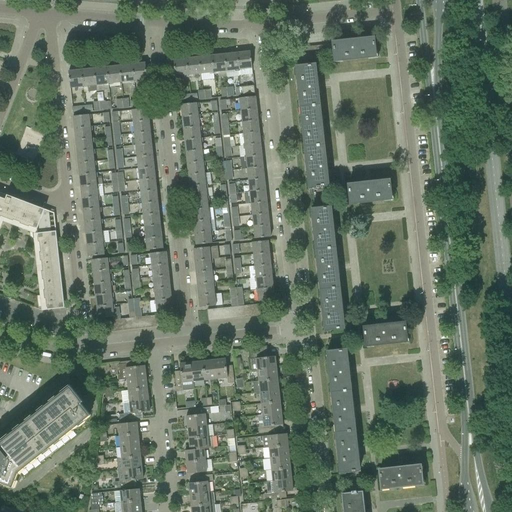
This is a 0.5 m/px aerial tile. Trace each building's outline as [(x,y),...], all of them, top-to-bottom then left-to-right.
[(334,45),(335,58),(335,61),(376,57),(374,39),(333,43),(334,45)] [(250,52),(237,54),(239,70),(252,69),(250,52)] [(237,54),(224,55),(226,71),(239,70),(237,54)] [(224,55),(212,57),(213,73),(226,71),(224,55)] [(212,57),(199,58),(201,74),(202,81),(214,80),(213,73),(212,57)] [(199,58),(186,59),(188,76),(201,74),(199,58)] [(188,76),(186,59),(173,61),(175,77),(188,76)] [(145,64),(132,65),(134,81),(147,80),(145,64)] [(132,65),(119,67),(121,83),(134,81),(132,65)] [(297,68),(301,108),(319,106),(315,66),(297,68)] [(119,67),(106,68),(108,84),(121,83),(119,67)] [(106,68),(94,69),(96,86),(96,91),(96,92),(109,90),(108,84),(106,68)] [(81,71),(83,87),(87,87),(88,92),(96,91),(96,86),(94,69),(81,71)] [(70,89),(83,87),(81,71),(68,72),(70,89)] [(255,94),(254,86),(242,87),(243,95),(255,94)] [(241,87),(234,88),(235,96),(242,95),(241,87)] [(221,88),(220,88),(221,97),(222,97),(223,97),(229,97),(228,88),(221,88)] [(210,90),(203,91),(204,99),(211,99),(210,90)] [(239,98),(241,110),(256,109),(255,97),(239,98)] [(116,100),(115,100),(116,109),(117,109),(124,108),(123,99),(116,100)] [(190,104),(180,105),(182,117),(197,115),(196,108),(198,108),(198,104),(196,104),(196,103),(190,104)] [(301,108),(305,147),(323,145),(319,106),(301,108)] [(131,110),(133,122),(148,120),(147,108),(131,110)] [(241,110),(242,122),(258,120),(256,109),(241,110)] [(73,116),(74,128),(90,127),(88,115),(73,116)] [(182,117),(183,128),(198,126),(197,115),(182,117)] [(133,122),(134,134),(150,132),(148,120),(133,122)] [(242,122),(243,134),(259,132),(258,120),(242,122)] [(183,128),(184,140),(200,138),(198,126),(183,128)] [(74,128),(75,140),(91,138),(90,127),(74,128)] [(134,134),(135,145),(151,144),(150,132),(134,134)] [(243,134),(239,135),(240,146),(245,145),(260,144),(259,132),(243,134)] [(75,140),(77,152),(92,150),(91,138),(75,140)] [(184,140),(185,151),(201,150),(200,138),(184,140)] [(135,145),(137,157),(152,155),(151,144),(135,145)] [(245,145),(246,157),(262,155),(260,144),(245,145)] [(312,186),(312,187),(327,185),(328,185),(323,145),(305,147),(310,187),(312,186)] [(77,152),(78,163),(93,162),(92,150),(77,152)] [(185,151),(187,163),(202,161),(201,150),(185,151)] [(137,157),(138,169),(153,167),(152,155),(137,157)] [(246,157),(247,168),(263,167),(262,155),(246,157)] [(187,163),(188,175),(203,173),(202,161),(187,163)] [(78,163),(79,175),(95,173),(93,162),(78,163)] [(225,162),(218,162),(219,171),(226,170),(225,162)] [(138,169),(139,180),(155,178),(153,167),(138,169)] [(247,168),(248,180),(264,178),(263,167),(247,168)] [(226,170),(219,171),(220,181),(227,180),(226,171),(226,170)] [(79,175),(80,187),(96,185),(95,173),(79,175)] [(203,173),(188,175),(189,186),(205,185),(211,184),(210,173),(203,174),(203,173)] [(139,180),(140,192),(156,190),(155,178),(139,180)] [(248,180),(250,192),(265,190),(264,178),(248,180)] [(389,181),(366,184),(349,185),(351,203),(391,199),(389,181)] [(80,187),(82,198),(97,196),(96,185),(80,187)] [(189,186),(191,198),(206,196),(205,185),(189,186)] [(312,187),(314,209),(330,207),(327,185),(312,187)] [(140,192),(142,203),(157,202),(156,190),(140,192)] [(250,192),(251,203),(267,202),(265,190),(250,192)] [(45,299),(46,310),(64,308),(54,213),(0,192),(0,217),(1,216),(29,227),(29,226),(37,229),(38,242),(39,242),(40,247),(39,247),(39,253),(40,261),(41,261),(42,272),(41,272),(42,280),(43,280),(45,290),(43,291),(44,299),(45,299)] [(82,198),(83,210),(98,208),(97,196),(82,198)] [(191,198),(192,209),(207,208),(206,196),(191,198)] [(142,203),(143,215),(159,213),(157,202),(142,203)] [(251,203),(252,215),(268,213),(267,202),(251,203)] [(312,210),(317,250),(334,248),(330,207),(314,209),(312,210)] [(83,210),(84,221),(100,220),(98,208),(83,210)] [(192,209),(193,221),(209,219),(207,208),(192,209)] [(143,215),(144,227),(160,225),(159,213),(143,215)] [(252,215),(253,227),(269,225),(268,213),(252,215)] [(193,221),(194,233),(210,231),(209,219),(193,221)] [(84,221),(85,233),(101,231),(100,220),(84,221)] [(144,227),(146,238),(161,236),(160,225),(144,227)] [(269,225),(253,227),(255,239),(270,237),(269,225)] [(85,233),(87,245),(102,243),(101,231),(85,233)] [(210,231),(194,233),(196,245),(211,243),(210,231)] [(161,236),(146,238),(147,250),(163,248),(161,236)] [(252,243),(253,254),(269,253),(268,241),(252,243)] [(102,243),(87,245),(88,256),(103,255),(102,243)] [(203,248),(193,249),(195,261),(210,259),(211,260),(218,259),(218,252),(217,246),(209,247),(203,248)] [(317,250),(321,290),(339,288),(334,248),(317,250)] [(150,254),(151,266),(167,264),(166,252),(150,254)] [(253,254),(255,266),(270,264),(269,253),(253,254)] [(91,260),(93,272),(108,270),(107,258),(91,260)] [(195,261),(196,272),(212,271),(210,259),(195,261)] [(151,266),(153,277),(169,275),(167,264),(151,266)] [(255,266),(256,278),(272,276),(270,264),(255,266)] [(93,272),(94,283),(109,282),(108,270),(93,272)] [(196,272),(197,284),(213,282),(212,271),(196,272)] [(153,277),(154,289),(170,287),(169,275),(153,277)] [(256,278),(257,289),(273,288),(272,276),(256,278)] [(94,283),(95,295),(111,293),(109,282),(94,283)] [(197,284),(199,296),(214,294),(213,282),(197,284)] [(154,289),(155,300),(171,299),(170,287),(154,289)] [(273,288),(257,289),(258,301),(274,300),(273,288)] [(339,288),(321,290),(326,330),(343,328),(339,288)] [(230,292),(229,292),(231,307),(237,306),(237,305),(236,297),(236,296),(236,292),(236,291),(232,292),(230,292)] [(95,295),(96,307),(112,305),(111,293),(95,295)] [(214,294),(199,296),(200,307),(210,306),(222,305),(221,294),(214,295),(214,294)] [(171,299),(155,300),(157,312),(173,310),(171,299)] [(141,310),(140,302),(133,303),(135,317),(142,316),(141,310)] [(112,305),(96,307),(98,319),(113,317),(112,305)] [(405,323),(381,326),(364,328),(366,346),(406,341),(405,323)] [(250,371),(257,370),(276,368),(275,357),(264,358),(263,347),(249,349),(250,360),(249,360),(250,371)] [(346,351),(328,352),(332,392),(350,390),(346,351)] [(225,359),(214,360),(216,379),(227,378),(228,384),(234,383),(232,369),(226,370),(225,359)] [(214,360),(202,361),(205,381),(216,379),(214,360)] [(117,375),(118,381),(127,380),(146,377),(144,366),(134,367),(133,361),(119,363),(120,365),(118,365),(119,375),(117,375)] [(202,361),(191,363),(193,382),(205,381),(202,361)] [(193,382),(191,363),(179,364),(180,375),(175,376),(176,389),(182,389),(182,391),(194,390),(193,382)] [(257,370),(258,382),(277,380),(276,368),(257,370)] [(127,380),(128,391),(147,389),(146,377),(127,380)] [(254,394),(260,393),(278,391),(277,380),(258,382),(253,382),(254,394)] [(0,443),(0,483),(11,488),(18,472),(90,415),(78,400),(80,399),(71,387),(0,443)] [(128,391),(129,402),(148,400),(147,389),(128,391)] [(350,390),(332,392),(337,432),(355,430),(350,390)] [(260,393),(261,404),(280,402),(278,391),(260,393)] [(148,400),(129,402),(122,403),(123,414),(119,415),(120,421),(139,419),(139,413),(149,412),(148,400)] [(261,404),(262,416),(281,413),(280,402),(261,404)] [(186,416),(187,428),(206,426),(205,414),(211,414),(210,408),(196,409),(197,415),(186,416)] [(282,425),(281,413),(262,416),(258,416),(259,427),(258,428),(258,434),(262,433),(269,433),(276,432),(275,426),(282,425)] [(117,424),(119,436),(138,434),(136,422),(117,424)] [(187,428),(188,439),(207,437),(206,426),(187,428)] [(355,430),(337,432),(341,472),(345,472),(358,471),(359,471),(355,430)] [(119,436),(120,447),(139,445),(138,434),(119,436)] [(267,436),(262,437),(263,448),(268,447),(287,445),(286,434),(276,435),(267,436)] [(186,447),(187,451),(204,449),(213,448),(212,437),(207,437),(188,439),(189,446),(186,447)] [(120,447),(121,459),(140,456),(139,445),(120,447)] [(264,459),(270,459),(289,457),(287,445),(268,447),(263,448),(264,459)] [(187,451),(185,451),(186,462),(205,460),(204,451),(204,449),(187,451)] [(118,471),(123,470),(141,467),(140,456),(121,459),(116,459),(118,471)] [(270,459),(271,470),(290,468),(289,457),(270,459)] [(205,460),(186,462),(187,474),(206,472),(205,460)] [(419,465),(397,468),(380,470),(382,488),(422,484),(419,465)] [(141,467),(123,470),(124,481),(118,482),(118,483),(114,483),(115,489),(132,487),(132,481),(143,480),(141,467)] [(271,470),(272,481),(291,479),(290,468),(271,470)] [(358,471),(345,472),(347,494),(361,493),(358,471)] [(188,484),(189,495),(208,493),(207,482),(213,481),(212,475),(208,475),(198,476),(199,483),(188,484)] [(291,479),(272,481),(266,482),(267,494),(263,494),(264,500),(282,498),(282,492),(292,491),(291,479)] [(114,492),(115,503),(140,501),(139,489),(129,490),(114,492)] [(189,495),(191,506),(215,504),(214,492),(208,493),(189,495)] [(347,495),(344,495),(344,496),(345,511),(363,511),(362,496),(362,493),(361,493),(347,494),(347,495)] [(98,501),(98,505),(102,505),(103,503),(102,498),(101,495),(90,496),(91,501),(98,501)] [(114,511),(140,511),(141,511),(140,501),(115,503),(114,505),(114,511)]
